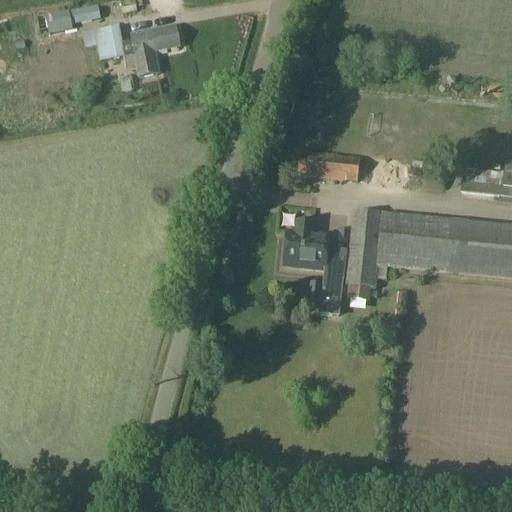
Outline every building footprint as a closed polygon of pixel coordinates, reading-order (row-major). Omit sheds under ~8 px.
[(134,3),(120,6),(122,16),(136,13),(135,9),(134,3)] [(71,14),(68,14),(71,27),(93,23),(90,10),(71,14)] [(68,14),(46,19),(49,36),(72,31),(71,27),(68,14)] [(119,29),(83,36),(85,50),(97,48),(100,64),(125,59),(122,47),(119,29)] [(132,45),(122,47),(125,59),(127,71),(137,69),(139,81),(158,77),(154,54),(179,49),(175,29),(131,37),(132,45)] [(71,39),(47,42),(48,52),(72,49),(71,39)] [(360,159),(300,154),(298,179),(356,185),(360,159)] [(511,176),(463,171),(461,195),(511,200),(511,176)] [(358,198),(358,186),(298,185),(298,197),(358,198)] [(511,228),(391,217),(382,216),(354,213),(346,288),(377,292),(377,270),(511,283),(511,228)] [(282,268),(323,274),(324,274),(326,260),(341,262),(342,258),(345,259),(346,253),(327,251),(329,238),(313,236),(314,226),(295,223),(294,234),(287,233),(282,268)] [(321,287),(307,285),(304,310),(318,312),(317,316),(336,318),(341,283),(342,283),(345,259),(342,258),(341,262),(326,260),(324,274),(323,274),(321,287)]
